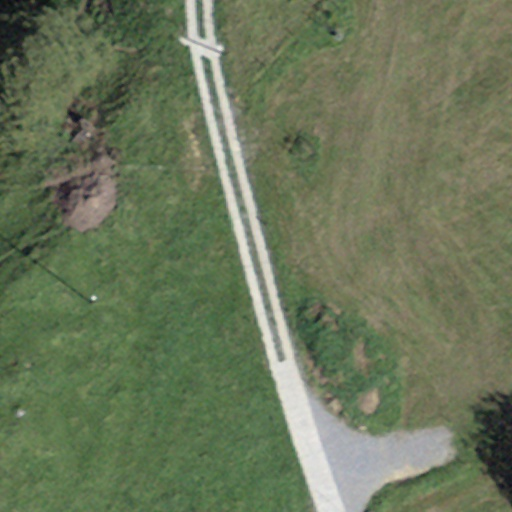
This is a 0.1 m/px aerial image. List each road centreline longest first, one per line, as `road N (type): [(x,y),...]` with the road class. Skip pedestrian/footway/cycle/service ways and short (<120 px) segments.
road 1 (track): [(198,0),(220,138),(333,511)]
road 2 (track): [(419,0),(220,138)]
